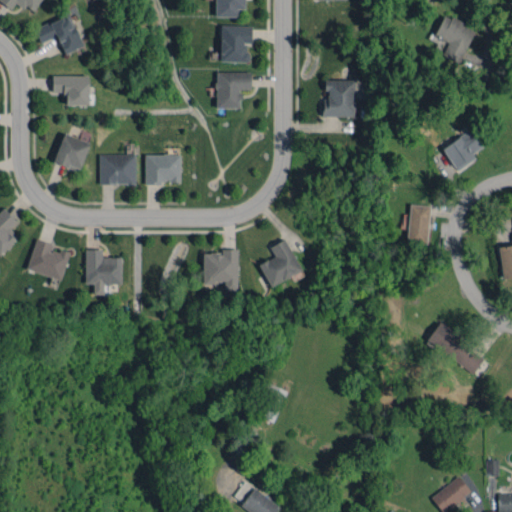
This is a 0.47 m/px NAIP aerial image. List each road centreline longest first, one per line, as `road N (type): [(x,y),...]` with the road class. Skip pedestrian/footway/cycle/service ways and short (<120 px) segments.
road 1 (residential): [(279,0),(281,149),(274,183),(238,213),(201,220),(67,218),(29,196),(17,165),(19,77),(0,45)]
road 2 (residential): [(511,180),(478,195),(460,236),(474,289),(511,324)]
